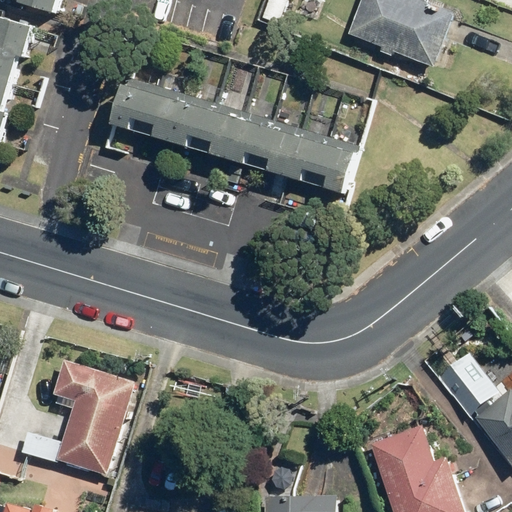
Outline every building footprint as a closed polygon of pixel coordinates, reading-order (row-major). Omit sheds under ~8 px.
[(13,0),(12,4),(60,19),(65,0),(13,0)] [(292,2),(285,0),(269,0),(262,22),(282,30),(292,2)] [(417,0),(369,0),(354,39),(439,73),(461,18),(417,0)] [(40,32),(0,19),(0,149),(2,150),(13,117),(8,116),(26,60),(31,62),(40,32)] [(134,82),(120,131),(352,200),(366,151),(134,82)] [(440,384),(472,421),(507,392),(475,355),(440,384)] [(68,445),(32,435),(26,455),(115,480),(142,382),(66,361),(54,404),(78,410),(68,445)] [(511,467),(511,389),(508,393),(474,422),(511,467)] [(472,511),(454,458),(443,462),(430,425),(376,443),(399,511),(472,511)] [(339,511),(340,493),(265,492),(264,511),(339,511)] [(50,511),(13,499),(8,511),(50,511)]
